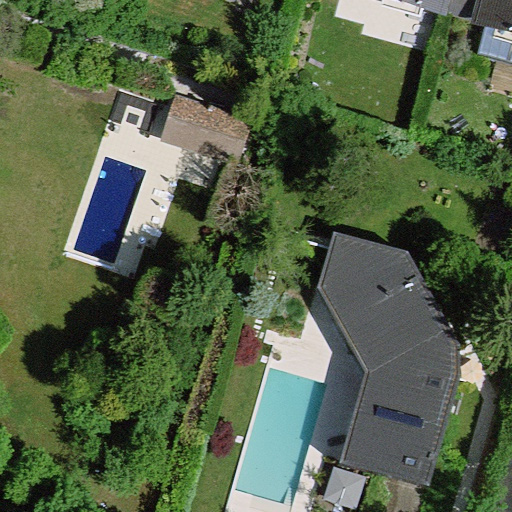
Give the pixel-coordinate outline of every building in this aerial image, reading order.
[(391,0),(444,14),(446,7),(447,0),(391,0)] [(487,0),(447,0),(446,7),(482,17),(487,0)] [(511,0),(487,0),(482,17),(480,25),(487,27),(511,33),(511,0)] [(511,33),(487,27),(480,57),(511,65),(511,33)] [(180,93),(168,136),(213,147),(224,105),(180,93)] [(336,238),(320,293),(367,379),(343,467),(430,493),(463,381),(443,376),(448,359),(462,352),(411,259),(336,238)] [(511,511),(511,463),(497,511),(511,511)]
